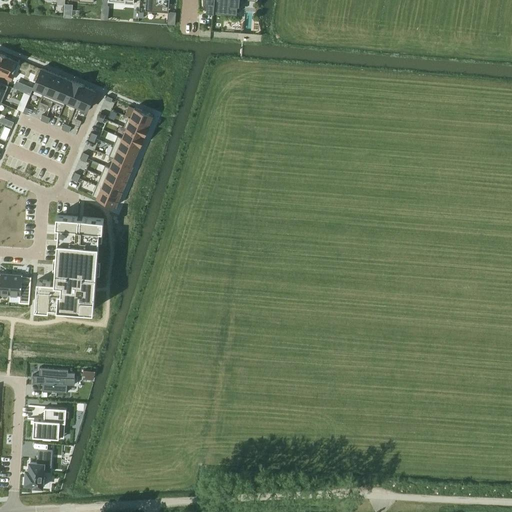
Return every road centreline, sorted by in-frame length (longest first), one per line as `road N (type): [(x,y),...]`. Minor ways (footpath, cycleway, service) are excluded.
road 1 (unclassified): [(31,511),(344,495),(511,501)]
road 2 (residential): [(0,380),(20,382),(11,511)]
